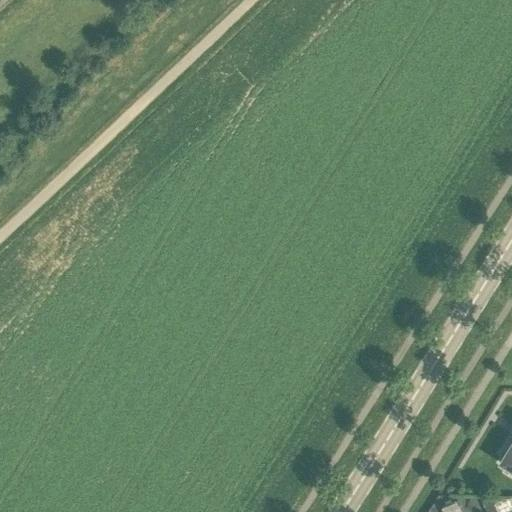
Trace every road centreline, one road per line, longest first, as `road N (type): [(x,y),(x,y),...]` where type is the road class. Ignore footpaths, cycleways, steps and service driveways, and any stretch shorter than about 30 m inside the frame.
road 1 (unclassified): [(0,231),(244,0)]
road 2 (tertiary): [(341,511),(511,241)]
